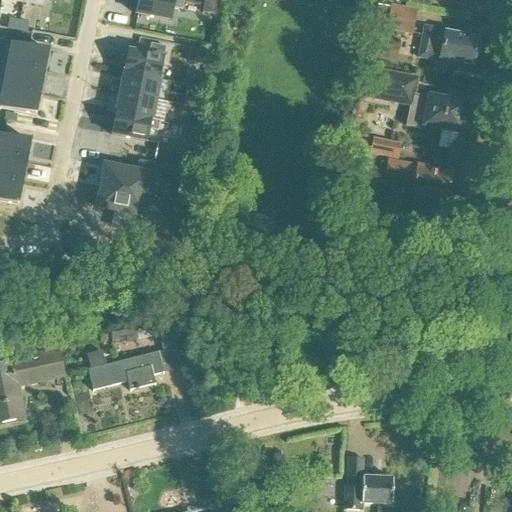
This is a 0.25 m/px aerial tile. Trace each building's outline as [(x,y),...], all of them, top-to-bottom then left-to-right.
[(172,23),(176,2),(165,0),(139,0),(136,16),(172,23)] [(204,0),(203,7),(215,10),(216,2),(206,0),(204,0)] [(201,15),(213,18),(215,10),(203,7),(201,15)] [(386,33),(412,38),(417,12),(391,7),(390,10),(377,7),(373,27),(371,37),(372,37),(371,45),(378,46),(380,39),(382,29),(386,30),(386,33)] [(54,19),(51,35),(74,39),(77,23),(54,19)] [(8,21),(6,31),(16,33),(18,23),(8,21)] [(18,23),(16,33),(26,35),(28,25),(18,23)] [(478,42),(458,38),(458,36),(424,29),(417,60),(452,67),(453,64),(473,68),(478,42)] [(0,60),(0,66),(43,75),(48,53),(3,44),(0,60)] [(206,68),(209,53),(190,49),(187,64),(206,68)] [(165,61),(128,54),(124,75),(126,76),(161,82),(165,61)] [(0,66),(0,89),(39,97),(43,75),(0,66)] [(428,102),(414,99),(418,80),(365,69),(359,99),(408,109),(404,129),(423,133),(423,128),(459,135),(465,107),(428,99),(428,102)] [(161,82),(126,76),(122,96),(157,103),(161,82)] [(0,111),(35,119),(39,97),(0,89),(0,111)] [(199,111),(202,94),(187,91),(183,108),(197,111),(199,111)] [(153,123),(157,103),(122,96),(118,116),(153,123)] [(118,116),(116,116),(112,137),(149,145),(153,123),(118,116)] [(0,137),(0,159),(26,165),(30,143),(0,137)] [(370,157),(397,162),(400,146),(373,140),(370,157)] [(178,167),(181,149),(157,145),(153,162),(178,167)] [(0,182),(22,186),(26,165),(0,159),(0,182)] [(104,168),(100,189),(147,199),(153,166),(137,163),(135,175),(104,168)] [(446,203),(451,178),(433,174),(433,171),(417,168),(417,169),(390,164),(387,179),(414,184),(412,196),(446,203)] [(22,186),(0,182),(0,204),(18,208),(22,186)] [(100,189),(95,210),(143,219),(147,199),(100,189)] [(216,224),(216,235),(259,238),(260,227),(216,224)] [(187,241),(149,237),(147,253),(185,257),(187,241)] [(162,354),(108,367),(105,353),(86,357),(90,372),(87,372),(92,393),(127,385),(129,393),(154,387),(152,378),(179,372),(169,330),(157,333),(162,354)] [(110,334),(112,346),(135,344),(134,332),(110,334)] [(45,356),(40,357),(10,363),(10,365),(0,366),(0,424),(23,420),(17,389),(65,378),(55,335),(41,338),(45,356)] [(259,458),(257,484),(281,485),(283,457),(271,456),(259,458)] [(391,507),(392,482),(362,481),(363,461),(347,460),(346,490),(344,490),(342,511),(360,511),(361,506),(391,507)] [(223,511),(222,501),(209,504),(210,511),(223,511)]
